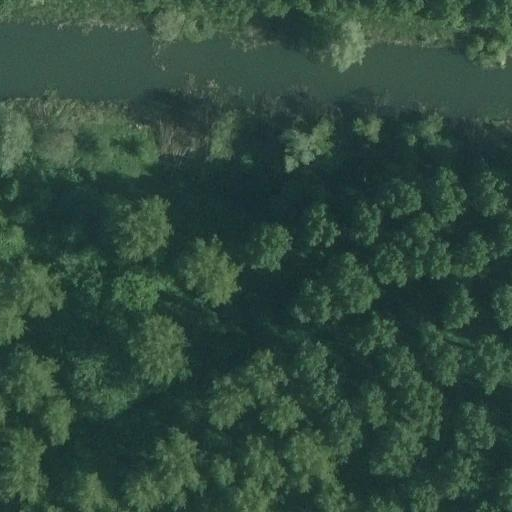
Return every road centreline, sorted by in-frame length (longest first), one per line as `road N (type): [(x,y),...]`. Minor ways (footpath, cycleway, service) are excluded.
road 1 (track): [(149,511),(511,441)]
road 2 (track): [(511,24),(206,0)]
